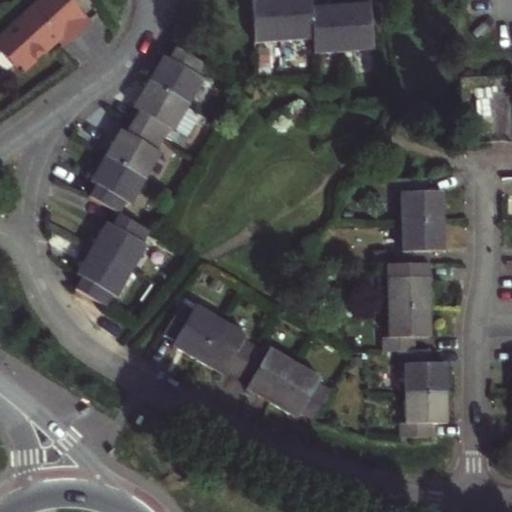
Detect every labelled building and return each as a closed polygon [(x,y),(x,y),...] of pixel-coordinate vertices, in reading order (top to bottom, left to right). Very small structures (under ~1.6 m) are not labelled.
[(78,34),(88,25),(66,0),(42,0),(0,38),(0,55),(19,77),(59,42),(63,47),(78,34)] [(310,9),(309,0),(249,0),(252,41),(312,39),(312,55),(370,52),(369,6),(354,7),(327,8),(310,9)] [(200,73),(206,63),(174,44),(168,54),(164,51),(157,64),(148,78),(188,103),(204,76),(200,73)] [(173,128),(188,103),(148,78),(140,92),(133,103),(139,106),(131,118),(162,136),(168,125),(173,128)] [(160,149),(156,147),(162,136),(131,118),(125,129),(120,126),(116,133),(104,152),(144,175),(145,175),(160,149)] [(145,175),(144,175),(104,152),(96,166),(90,176),(95,180),(87,193),(118,211),(126,198),(130,201),(145,175)] [(424,174),(420,175),(391,177),(391,188),(399,188),(399,221),(441,220),(440,196),(440,188),(425,188),(424,174)] [(96,234),(90,244),(130,268),(144,242),(141,240),(148,228),(118,211),(112,222),(106,218),(96,234)] [(393,249),(393,264),(411,263),(426,263),(426,250),(441,249),(441,234),(441,220),(399,221),(400,249),(393,249)] [(82,272),(73,287),(103,304),(111,290),(115,292),(130,268),(90,244),(85,254),(76,268),(82,272)] [(425,277),(411,277),(411,263),(393,264),(377,264),(377,277),(385,277),(385,309),(426,309),(425,286),(425,277)] [(195,308),(192,312),(181,305),(162,337),(174,344),(172,348),(181,353),(198,363),(221,324),(195,308)] [(426,321),(426,309),(385,309),(386,335),(378,335),(379,349),(394,349),(413,349),(412,337),(426,336),(426,321)] [(245,344),(247,340),(221,324),(198,363),(206,368),(224,379),(227,374),(236,379),(254,349),(245,344)] [(269,352),(266,356),(254,349),(236,379),(248,387),(246,391),(252,395),(271,406),(294,366),(269,352)] [(426,349),(413,349),(394,349),(395,361),(400,361),(401,393),(441,393),(441,361),(426,361),(426,355),(426,349)] [(297,421),(300,417),(313,424),(331,393),(317,385),(320,381),(294,366),(271,406),(279,411),(297,421)] [(441,402),(441,393),(401,393),(401,420),(395,421),(396,434),(426,433),(426,422),(441,422),(441,402)]
